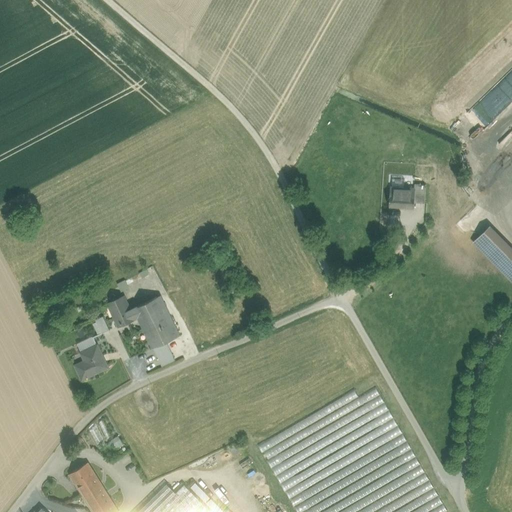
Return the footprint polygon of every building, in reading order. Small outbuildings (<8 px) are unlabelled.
[(415,188),(414,203),(425,204),(426,185),(414,184),(414,188),(415,188)] [(414,188),(391,187),(389,207),(414,208),(414,203),(415,188),(414,188)] [(511,250),(489,227),(474,242),(511,281),(511,250)] [(123,290),(128,287),(125,279),(119,282),(123,290)] [(133,319),(130,311),(123,297),(109,303),(119,325),(133,319)] [(158,297),(130,311),(133,319),(138,317),(153,347),(165,342),(178,337),(158,297)] [(103,317),(95,320),(102,333),(109,330),(103,317)] [(174,361),(165,342),(153,347),(162,367),(174,361)] [(108,367),(97,345),(82,353),(86,363),(77,368),(82,379),(108,367)] [(263,439),(300,511),(446,511),(381,384),(357,397),(355,392),(263,439)] [(115,447),(122,445),(119,436),(112,438),(115,447)] [(117,511),(102,487),(88,464),(71,474),(93,511),(117,511)] [(109,482),(102,487),(117,511),(122,511),(127,510),(109,482)] [(156,511),(176,493),(167,484),(138,511),(156,511)] [(46,511),(42,508),(38,511),(210,511),(184,485),(176,493),(156,511),(46,511)]
